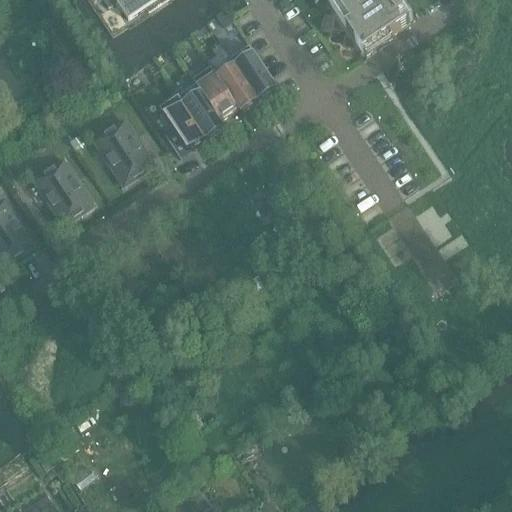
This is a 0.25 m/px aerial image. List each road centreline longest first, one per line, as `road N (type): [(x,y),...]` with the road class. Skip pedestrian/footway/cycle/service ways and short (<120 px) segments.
road 1 (residential): [(0,315),(320,103)]
road 2 (residential): [(320,103),(473,0)]
road 3 (residential): [(320,103),(252,0)]
